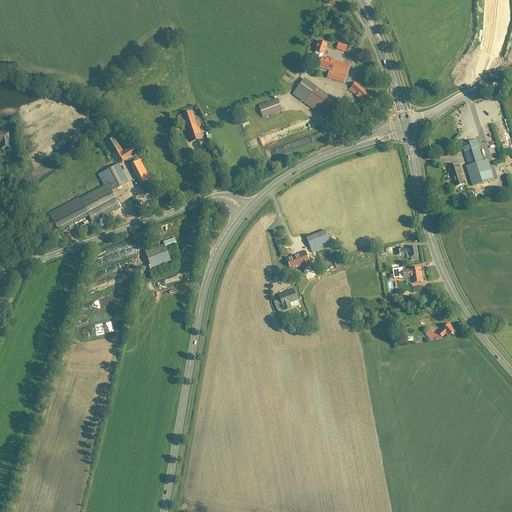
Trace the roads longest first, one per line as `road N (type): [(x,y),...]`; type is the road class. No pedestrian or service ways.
road 1 (primary): [(163,511),(204,284),(248,206)]
road 2 (tertiary): [(406,127),(440,267),(476,331),(511,373)]
road 3 (tertiary): [(0,274),(209,198),(248,206)]
road 4 (primary): [(248,206),(288,174),(362,143)]
